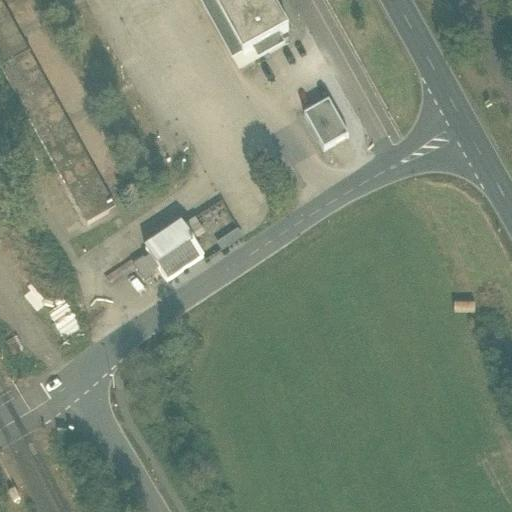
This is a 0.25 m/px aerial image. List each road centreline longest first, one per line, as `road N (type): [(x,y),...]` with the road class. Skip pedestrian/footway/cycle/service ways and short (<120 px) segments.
road 1 (residential): [(465,129),(330,204),(74,381)]
road 2 (unclassified): [(74,381),(154,511)]
road 3 (secondary): [(394,0),(465,129)]
